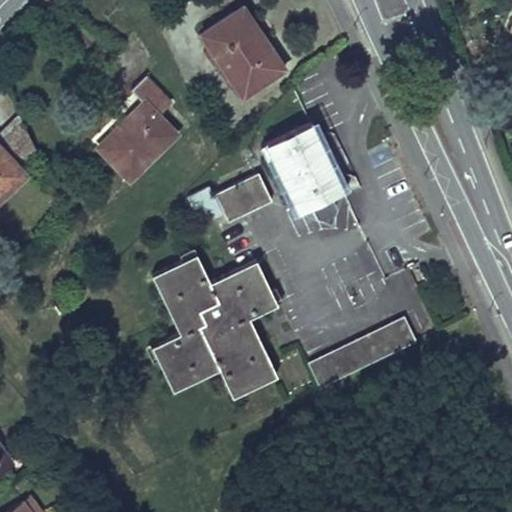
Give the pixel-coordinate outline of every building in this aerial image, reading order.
[(250,36),(259,30),(242,4),(233,10),(250,36)] [(243,95),(284,67),(259,30),(250,36),(233,10),(200,32),(243,95)] [(98,145),(129,177),(175,132),(157,114),(171,101),(145,74),(130,88),(143,101),(98,145)] [(17,112),(0,128),(0,140),(21,120),(17,112)] [(0,194),(39,157),(21,120),(0,140),(0,194)] [(342,186),(310,121),(266,143),(297,208),(309,202),(313,200),(311,206),(314,213),(325,217),(328,215),(332,213),(336,203),(333,196),(326,194),(331,192),(342,186)] [(214,192),(227,220),(271,199),(258,171),(214,192)] [(186,263),(199,257),(196,251),(183,258),(186,263)] [(157,357),(172,389),(219,367),(229,390),(242,383),(245,389),(276,374),(249,315),(272,305),(265,292),(271,289),(256,258),(209,280),(199,257),(186,263),(183,258),(151,273),(179,331),(156,342),(162,355),(157,357)] [(277,302),(271,289),(265,292),(272,305),(277,302)] [(307,361),(319,386),(415,339),(403,315),(307,361)] [(151,344),(157,357),(162,355),(156,342),(151,344)] [(232,395),(245,389),(242,383),(229,390),(232,395)] [(0,465),(14,456),(1,437),(0,437),(0,465)] [(30,493),(23,498),(27,503),(33,498),(30,493)] [(2,511),(41,511),(43,511),(33,498),(27,503),(23,498),(2,511)]
